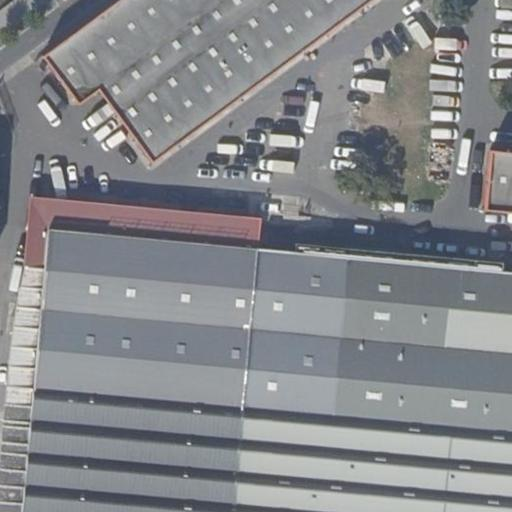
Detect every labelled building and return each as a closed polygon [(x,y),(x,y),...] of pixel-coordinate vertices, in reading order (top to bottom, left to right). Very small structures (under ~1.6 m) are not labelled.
[(119,0),(47,54),(82,102),(103,87),(220,0),(119,0)] [(220,0),(103,87),(121,111),(270,0),(220,0)] [(270,0),(121,111),(156,159),(305,50),(371,0),(270,0)] [(511,148),(495,147),(489,207),(511,209),(511,148)] [(30,202),(7,384),(31,386),(47,227),(53,205),(30,202)] [(304,228),(53,205),(47,227),(302,251),(304,228)] [(31,386),(19,511),(511,511),(511,270),(302,251),(47,227),(31,386)] [(7,384),(0,456),(0,511),(19,511),(31,386),(7,384)]
